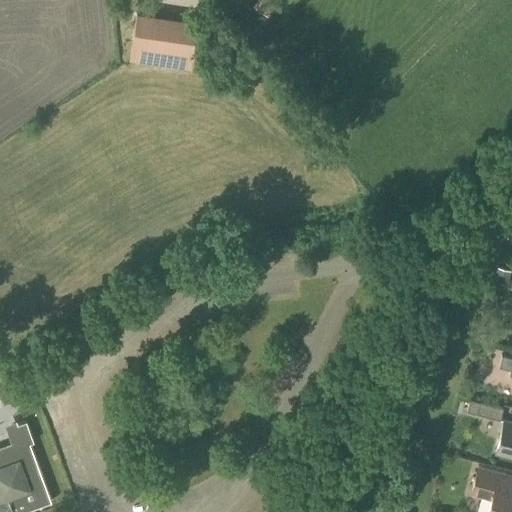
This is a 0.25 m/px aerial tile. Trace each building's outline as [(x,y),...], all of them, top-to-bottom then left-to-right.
[(270,18),(280,2),(281,0),(257,0),(253,6),(270,18)] [(194,69),(201,21),(136,12),(128,60),(194,69)] [(496,266),(493,281),(507,285),(511,269),(496,266)] [(52,352),(54,351),(61,346),(57,340),(48,347),(52,352)] [(511,357),(501,355),(498,366),(510,369),(509,373),(511,378),(511,357)] [(500,420),(503,407),(469,399),(466,411),(500,420)] [(11,511),(25,511),(28,511),(28,510),(51,502),(30,443),(33,442),(25,420),(17,424),(15,420),(4,424),(11,442),(0,446),(0,482),(4,481),(10,498),(7,499),(11,511)] [(511,456),(511,422),(504,420),(496,452),(511,456)] [(511,511),(511,490),(501,488),(505,473),(478,466),(471,493),(491,499),(487,511),(511,511)] [(0,501),(7,499),(10,498),(4,481),(0,482),(0,501)] [(25,511),(11,511),(7,499),(0,501),(0,511),(28,511),(25,511)]
